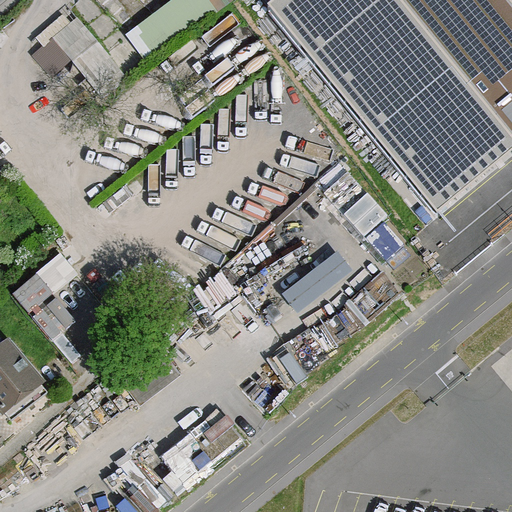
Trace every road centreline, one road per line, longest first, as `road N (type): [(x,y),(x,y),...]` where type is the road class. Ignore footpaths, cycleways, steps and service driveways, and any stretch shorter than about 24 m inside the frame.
road 1 (residential): [(212,511),(511,268)]
road 2 (unknown): [(220,381),(13,511)]
